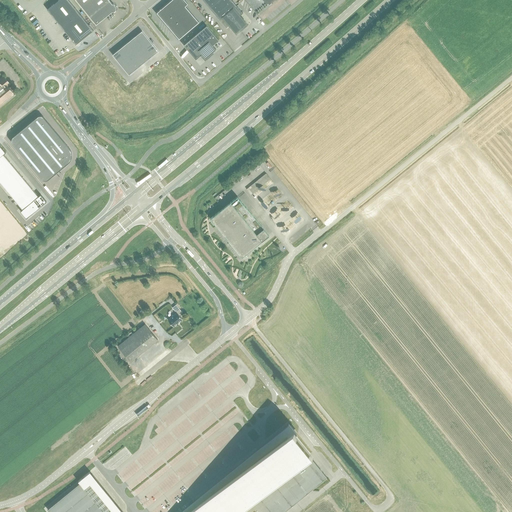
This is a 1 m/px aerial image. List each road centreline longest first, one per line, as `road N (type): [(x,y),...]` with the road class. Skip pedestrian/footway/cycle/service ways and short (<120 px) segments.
road 1 (unclassified): [(248,319),(274,292),(289,258),(511,76)]
road 2 (primary): [(149,204),(388,0)]
road 3 (primary): [(362,0),(137,191)]
road 4 (unclassified): [(343,471),(374,509),(389,492),(248,319)]
road 5 (unclassified): [(300,0),(200,84),(142,10)]
road 6 (unclassified): [(0,342),(91,275),(168,244)]
road 7 (unclassified): [(85,449),(230,333)]
road 8 (primary): [(0,329),(140,211)]
road 9 (primary): [(97,225),(0,305)]
